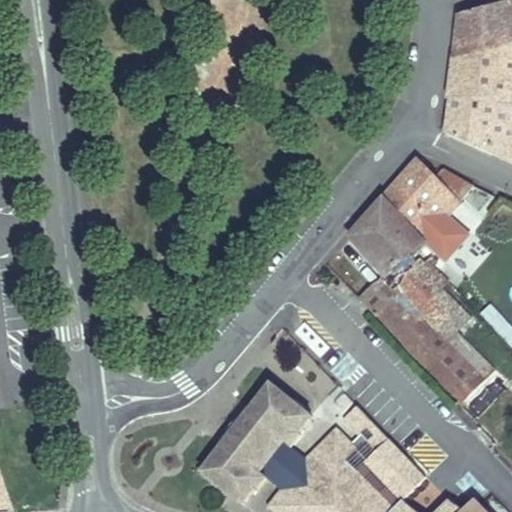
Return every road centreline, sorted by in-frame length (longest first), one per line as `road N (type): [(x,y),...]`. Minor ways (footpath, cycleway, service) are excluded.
road 1 (residential): [(82,402),(157,399),(188,388),(394,146)]
road 2 (tertiary): [(82,402),(48,119)]
road 3 (residential): [(394,146),(416,97),(431,0)]
road 4 (residential): [(394,146),(511,189)]
road 5 (tertiary): [(24,0),(48,119)]
